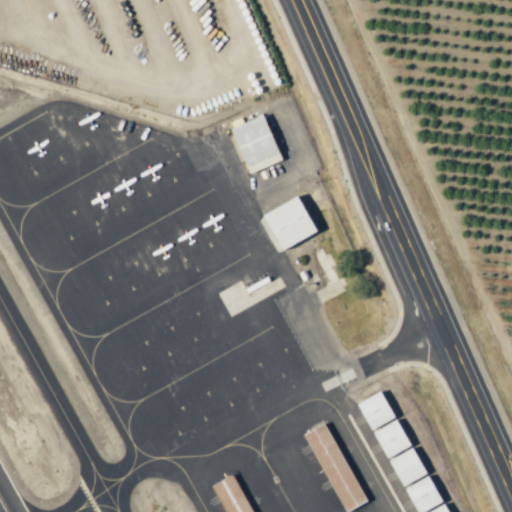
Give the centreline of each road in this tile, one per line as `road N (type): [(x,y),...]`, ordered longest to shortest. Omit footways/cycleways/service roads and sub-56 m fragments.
road 1 (trunk): [(381,195),(295,0)]
road 2 (trunk): [(511,491),(441,330)]
road 3 (trunk): [(441,330),(381,195)]
